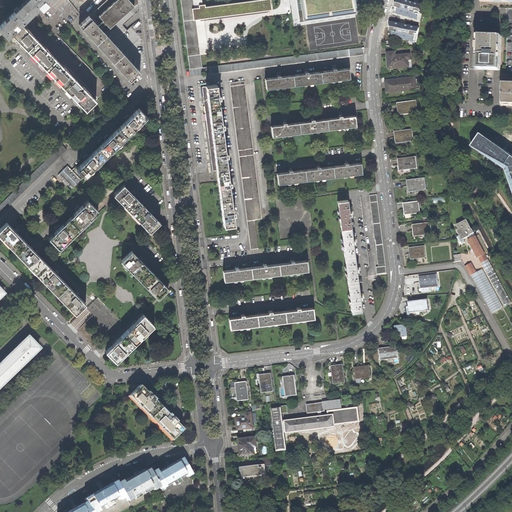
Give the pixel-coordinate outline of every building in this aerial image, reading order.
[(45,0),(23,0),(25,1),(10,16),(0,25),(0,29),(3,32),(7,37),(11,33),(21,23),(39,6),(42,9),(48,3),(45,0)] [(108,0),(90,17),(104,32),(124,15),(134,5),(133,0),(108,0)] [(202,68),(196,19),(193,19),(192,8),(194,8),(193,0),(181,0),(190,69),(189,69),(190,76),(204,74),(363,54),(364,47),(202,68)] [(269,0),(252,0),(194,8),(192,8),(193,19),(196,19),(271,9),(269,0)] [(403,11),(412,14),(414,5),(405,2),(404,7),(403,11)] [(87,34),(95,43),(106,34),(104,32),(90,17),(89,15),(79,25),(87,34)] [(96,100),(21,23),(11,33),(20,43),(38,61),(53,76),(72,96),(85,110),(96,100)] [(395,32),(413,37),(415,27),(397,23),(396,28),(395,32)] [(104,53),(112,62),(123,53),(106,34),(95,43),(104,53)] [(501,37),(477,36),(476,70),(501,71),(501,53),(501,37)] [(388,69),(409,67),(408,60),(410,60),(410,54),(395,56),(395,52),(386,53),(387,60),(388,69)] [(123,53),(112,62),(120,71),(130,81),(140,72),(123,53)] [(320,71),(321,81),(349,78),(348,68),(336,69),(335,68),(334,68),(332,68),(332,70),(320,71)] [(292,75),(294,85),(321,81),(320,71),(308,73),(308,71),(306,71),(304,72),(304,73),(292,75)] [(266,88),(294,85),(292,75),(280,76),(280,75),(278,75),(276,75),(277,77),(265,78),(266,88)] [(416,89),(420,88),(419,78),(414,79),(414,78),(385,81),(385,84),(386,86),(386,90),(387,93),(416,89)] [(511,83),(502,84),(502,106),(511,106),(511,83)] [(206,86),(209,112),(219,111),(218,98),(219,98),(219,96),(219,94),(217,95),(216,84),(206,86)] [(244,84),(230,86),(251,249),(258,248),(254,220),(261,219),(244,84)] [(213,171),(216,170),(213,141),(209,112),(206,86),(202,86),(213,171)] [(408,113),(418,112),(417,101),(397,104),(398,109),(398,114),(400,114),(408,113)] [(125,120),(118,128),(126,136),(146,116),(138,108),(129,117),(128,115),(126,117),(124,119),(125,120)] [(219,111),(209,112),(213,141),(223,140),(221,127),(223,127),(223,125),(223,123),(221,123),(219,111)] [(328,129),(355,125),(354,115),(342,117),(341,115),(340,115),(338,116),(338,117),(326,119),(328,129)] [(328,129),(326,119),(314,120),(314,119),(311,119),(310,119),(310,121),(298,122),(300,132),(328,129)] [(272,136),(300,132),(298,122),(286,124),(286,122),(284,122),(282,123),(283,124),(270,126),(272,136)] [(105,140),(98,147),(106,156),(126,136),(118,128),(109,137),(108,135),(106,137),(104,139),(105,140)] [(414,141),(412,130),(394,132),(395,138),(395,143),(414,141)] [(511,153),(479,132),(471,145),(506,169),(511,186),(511,153)] [(213,141),(216,170),(227,169),(225,156),(227,156),(226,154),(226,152),(225,152),(223,140),(213,141)] [(59,157),(66,150),(61,144),(54,152),(59,157)] [(85,176),(106,156),(98,147),(89,156),(87,155),(86,157),(83,159),(85,160),(77,167),(82,173),(85,176)] [(0,213),(59,157),(54,152),(0,203),(0,213)] [(417,168),(416,157),(398,160),(398,166),(399,170),(417,168)] [(344,165),(332,166),(333,176),(361,173),(360,162),(348,164),(347,163),(345,163),(344,163),(344,165)] [(72,188),(81,180),(78,177),(73,172),(67,166),(58,174),(72,188)] [(333,176),(332,166),(320,168),(320,166),(318,166),(316,167),(316,168),(304,170),(306,180),(333,176)] [(77,167),(73,172),(78,177),(82,173),(77,167)] [(228,181),(227,169),(216,170),(213,171),(215,182),(218,182),(220,199),(230,198),(229,185),(230,185),(230,183),(230,181),(228,181)] [(278,183),(306,180),(304,170),(292,171),(292,170),(290,170),(288,170),(289,172),(277,173),(278,183)] [(426,189),(425,179),(407,181),(407,186),(408,190),(406,190),(407,195),(412,195),(413,196),(420,195),(419,190),(426,189)] [(114,193),(132,211),(142,203),(134,195),(135,193),(133,192),(132,190),(130,191),(123,184),(114,193)] [(149,231),(151,230),(132,211),(114,193),(113,194),(149,231)] [(369,196),(378,267),(385,266),(386,266),(377,195),(369,196)] [(234,225),(233,215),(234,215),(234,213),(234,211),(232,211),(230,198),(220,199),(223,226),(234,225)] [(96,209),(96,208),(87,199),(79,206),(78,205),(76,207),(73,209),(75,210),(72,212),(74,214),(68,219),(76,227),(96,209)] [(337,201),(340,229),(351,228),(349,215),(351,215),(350,213),(350,211),(349,212),(347,200),(337,201)] [(420,213),(419,202),(403,204),(404,209),(404,213),(403,213),(403,219),(409,218),(409,219),(413,219),(413,214),(420,213)] [(151,230),(160,221),(153,214),(154,213),(152,211),(150,209),(149,210),(142,203),(132,211),(151,230)] [(97,210),(96,209),(76,227),(57,246),(58,247),(97,210)] [(57,246),(76,227),(68,219),(63,224),(62,223),(59,225),(58,224),(56,226),(54,228),(55,229),(48,236),(57,246)] [(468,236),(470,239),(473,238),(471,234),(473,233),(471,229),(471,230),(466,220),(456,225),(458,230),(456,231),(458,234),(459,236),(461,235),(463,239),(468,236)] [(0,228),(0,233),(16,250),(25,241),(17,233),(18,232),(16,230),(15,228),(14,229),(6,222),(0,228)] [(430,223),(412,225),(413,231),(413,236),(432,234),(430,223)] [(344,257),(354,255),(353,243),(354,243),(354,241),(354,239),(352,239),(351,228),(340,229),(344,257)] [(478,235),(475,237),(483,254),(484,254),(487,252),(478,235)] [(477,258),(478,257),(483,254),(475,237),(473,238),(470,239),(468,240),(477,258)] [(25,241),(16,250),(37,271),(46,263),(38,254),(39,253),(37,252),(35,250),(34,251),(25,241)] [(424,246),(409,248),(409,254),(410,257),(408,257),(409,263),(415,262),(415,264),(419,263),(418,258),(426,257),(424,246)] [(122,259),(140,278),(150,269),(142,260),(143,260),(140,257),(139,256),(138,257),(131,250),(122,259)] [(478,257),(481,263),(487,260),(484,254),(483,254),(478,257)] [(356,268),(354,255),(344,257),(348,285),(358,283),(356,271),(358,271),(357,269),(357,267),(356,268)] [(481,263),(504,306),(511,302),(488,259),(487,260),(481,263)] [(290,262),(278,264),(280,274),(307,270),(306,260),(294,262),(294,260),(292,260),(290,261),(290,262)] [(46,263),(37,271),(58,293),(67,284),(57,274),(58,273),(57,271),(55,270),(54,271),(46,263)] [(470,276),(476,272),(470,263),(464,266),(470,276)] [(263,266),(250,267),(252,277),(280,274),(278,264),(266,265),(266,264),(264,264),(262,264),(263,266)] [(377,274),(386,273),(385,266),(378,267),(376,267),(377,274)] [(224,281),(252,277),(250,267),(238,269),(238,267),(236,267),(235,268),(235,269),(223,271),(224,281)] [(157,277),(150,269),(140,278),(158,297),(168,288),(161,280),(162,279),(160,278),(159,276),(157,277)] [(491,313),(502,307),(482,269),(471,275),(491,313)] [(437,275),(419,277),(419,283),(420,286),(418,286),(419,292),(425,291),(425,293),(432,292),(431,286),(438,285),(437,275)] [(358,283),(348,285),(351,313),(361,311),(360,299),(361,299),(361,297),(361,295),(359,296),(358,283)] [(76,312),(85,303),(78,296),(79,295),(77,293),(76,291),(75,292),(67,284),(58,293),(76,312)] [(428,310),(426,300),(408,302),(409,308),(409,311),(408,311),(408,317),(414,316),(414,318),(421,317),(421,311),(428,310)] [(286,321),(314,318),(312,307),(300,309),(300,308),(298,308),(296,308),(296,310),(284,311),(286,321)] [(258,325),(286,321),(284,311),(272,313),(272,311),(270,311),(269,312),(269,313),(256,315),(258,325)] [(152,324),(143,314),(136,321),(135,320),(133,322),(132,324),(132,325),(124,333),(133,342),(152,324)] [(230,328),(258,325),(256,315),(244,316),(244,315),(242,315),(241,315),(241,317),(229,318),(230,328)] [(416,335),(415,324),(396,327),(397,330),(397,335),(396,336),(397,341),(402,340),(402,342),(409,341),(409,336),(416,335)] [(115,360),(133,342),(124,333),(116,341),(115,340),(113,342),(112,343),(113,344),(105,351),(115,360)] [(0,386),(17,370),(16,370),(22,364),(23,364),(39,348),(28,337),(24,340),(25,341),(22,344),(21,343),(0,363),(0,386)] [(398,358),(397,347),(381,349),(379,349),(380,358),(379,358),(379,364),(385,363),(385,365),(392,364),(391,358),(398,358)] [(334,384),(344,383),(342,365),(337,365),(333,366),(333,364),(328,365),(329,370),(327,371),(328,378),(333,377),(334,384)] [(371,377),(370,366),(359,367),(354,368),(355,377),(354,377),(354,383),(360,382),(360,383),(364,383),(363,378),(371,377)] [(262,393),(273,392),(270,374),(265,374),(260,375),(262,393)] [(286,396),(296,395),(294,375),(289,376),(283,377),(286,396)] [(238,401),(248,400),(246,382),(240,383),(236,383),(238,401)] [(129,394),(151,416),(160,407),(149,395),(139,385),(129,394)] [(335,425),(359,422),(358,409),(329,412),(329,416),(321,417),(321,412),(325,412),(324,403),(315,404),(306,405),(307,414),(318,413),(318,418),(282,422),(281,414),(288,413),(287,406),(279,407),(280,408),(271,409),(276,451),(278,451),(284,450),(283,450),(284,450),(282,433),(335,427),(335,425)] [(173,439),(182,430),(170,417),(160,407),(151,416),(173,439)] [(238,431),(253,429),(251,413),(245,414),(246,417),(242,418),(237,419),(237,422),(238,431)] [(256,438),(239,440),(240,445),(241,456),(254,455),(253,447),(257,447),(256,438)] [(166,467),(152,475),(159,488),(160,489),(172,482),(174,485),(178,483),(180,482),(178,479),(185,475),(186,477),(191,474),(192,473),(182,457),(166,467)] [(271,458),(263,459),(264,465),(241,468),(242,473),(243,480),(266,477),(265,467),(272,466),(271,458)] [(122,480),(117,483),(125,496),(128,502),(152,489),(154,491),(159,488),(152,475),(148,469),(144,471),(143,470),(137,473),(123,481),(122,480)] [(84,499),(86,502),(92,511),(96,511),(99,510),(98,508),(104,505),(106,509),(113,505),(111,501),(117,497),(119,500),(125,496),(117,483),(116,481),(100,490),(100,491),(99,492),(98,492),(97,491),(84,499)] [(62,511),(92,511),(86,502),(73,509),(70,511),(69,509),(62,511)]
